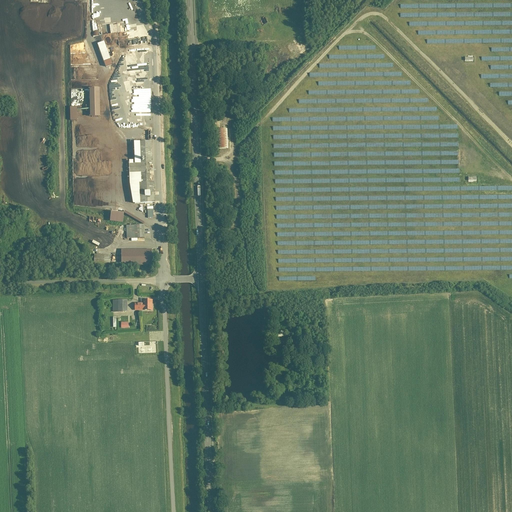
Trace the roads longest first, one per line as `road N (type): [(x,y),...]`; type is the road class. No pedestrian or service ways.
road 1 (tertiary): [(200,278),(188,0)]
road 2 (tertiary): [(210,511),(200,278)]
road 3 (unclassified): [(162,279),(172,511)]
road 4 (unclassified): [(162,279),(0,283)]
